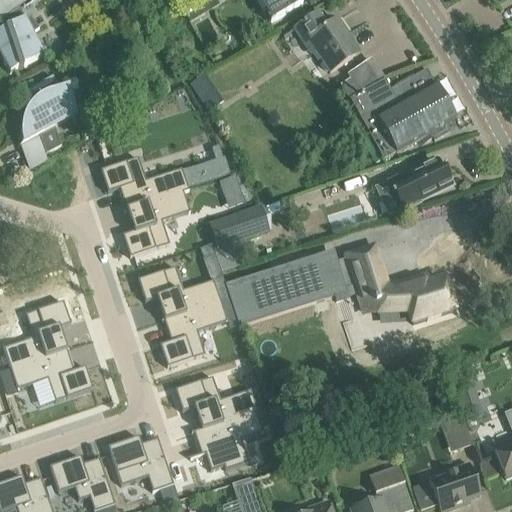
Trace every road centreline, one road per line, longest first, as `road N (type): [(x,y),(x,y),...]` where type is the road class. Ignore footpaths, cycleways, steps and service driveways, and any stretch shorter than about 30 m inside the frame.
road 1 (residential): [(0,204),(65,219),(82,231),(142,402),(131,420),(0,464)]
road 2 (secondary): [(511,154),(420,0)]
